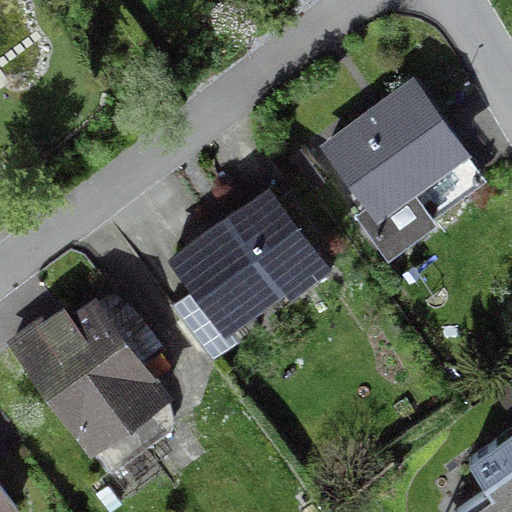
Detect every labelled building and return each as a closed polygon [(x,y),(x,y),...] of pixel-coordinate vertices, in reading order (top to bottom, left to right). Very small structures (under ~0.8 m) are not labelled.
[(489,176),(467,148),(473,144),(414,68),(320,140),(367,200),(355,209),(389,252),(489,176)] [(270,173),(168,249),(194,285),(172,301),(213,356),(241,335),(232,322),(273,291),(286,308),(329,276),(322,266),(333,258),(270,173)] [(101,295),(96,288),(72,307),(64,297),(40,316),(37,313),(7,336),(113,472),(165,432),(145,407),(173,386),(147,354),(163,341),(117,283),(101,295)] [(511,377),(495,391),(510,411),(511,410),(511,377)] [(447,511),(511,511),(511,421),(467,454),(490,484),(460,506),(458,504),(447,511)] [(0,511),(8,511),(20,503),(0,476),(0,511)]
